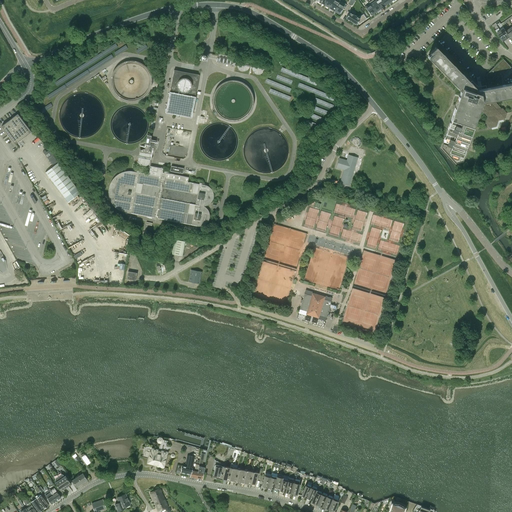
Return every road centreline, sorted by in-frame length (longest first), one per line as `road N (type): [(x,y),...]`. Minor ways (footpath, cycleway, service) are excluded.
road 1 (residential): [(24,64),(155,12),(230,5),(328,57),(374,106)]
road 2 (tertiary): [(319,511),(141,472),(98,480),(71,496)]
road 3 (unclassified): [(228,242),(310,189),(374,106)]
road 4 (unclassified): [(377,351),(238,302)]
road 5 (residential): [(451,204),(511,318)]
road 6 (residential): [(374,106),(451,204)]
road 7 (residential): [(409,0),(362,32),(307,0)]
